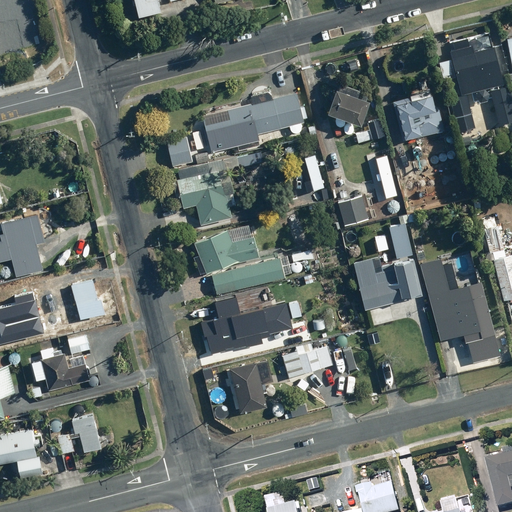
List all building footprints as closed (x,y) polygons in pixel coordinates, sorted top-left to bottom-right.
[(0,0),(4,13),(13,11),(12,6),(22,3),(21,0),(0,0)] [(135,0),(140,16),(162,10),(160,0),(135,0)] [(447,39),(460,91),(503,80),(490,28),(447,39)] [(13,50),(32,45),(29,33),(10,38),(13,50)] [(421,77),(417,76),(414,79),(414,82),(416,85),(419,85),(422,83),(423,80),(421,77)] [(511,92),(509,80),(490,86),(500,121),(511,117),(511,92)] [(329,111),(362,123),(371,100),(359,96),(361,89),(343,82),(340,89),(338,88),(329,111)] [(394,100),(404,139),(405,139),(408,152),(425,148),(422,135),(445,129),(439,104),(436,105),(433,93),(432,94),(431,89),(411,93),(412,96),(394,100)] [(211,144),(305,120),(303,112),(307,111),(304,100),(300,101),(298,91),(204,115),(211,144)] [(476,126),(467,93),(449,97),(459,131),(476,126)] [(480,111),(475,116),(477,122),(483,123),(488,119),(487,113),(480,111)] [(187,135),(168,140),(174,164),(193,160),(192,156),(194,155),(193,149),(191,150),(187,135)] [(0,144),(0,149),(3,163),(11,161),(7,143),(0,144)] [(208,147),(195,149),(197,158),(210,155),(208,147)] [(197,204),(202,223),(232,216),(227,193),(235,191),(229,168),(253,163),(258,183),(267,180),(267,177),(264,177),(263,174),(267,173),(262,151),(238,157),(237,154),(178,169),(181,178),(178,179),(180,186),(175,187),(180,206),(184,205),(185,207),(197,204)] [(442,167),(444,173),(450,172),(449,165),(442,167)] [(447,196),(442,174),(440,174),(439,169),(426,172),(426,170),(407,174),(413,198),(422,196),(423,202),(447,196)] [(305,174),(309,191),(320,188),(316,171),(305,174)] [(390,185),(394,199),(402,197),(398,183),(390,185)] [(347,190),(344,189),(341,190),(339,192),(340,196),(343,197),(346,196),(348,194),(347,190)] [(369,218),(362,194),(340,201),(347,224),(369,218)] [(50,210),(46,208),(42,211),(42,215),(47,217),(51,215),(50,210)] [(0,254),(15,251),(19,270),(44,265),(38,237),(45,235),(40,209),(4,216),(6,226),(0,227),(0,231),(1,234),(0,234),(0,254)] [(409,214),(410,221),(417,220),(416,213),(409,214)] [(394,227),(400,256),(413,253),(406,224),(394,227)] [(495,259),(505,299),(511,297),(511,253),(507,255),(499,224),(485,228),(491,252),(494,251),(496,258),(495,259)] [(229,228),(196,241),(201,254),(195,256),(201,272),(207,270),(207,272),(241,259),(241,260),(260,255),(255,236),(233,241),(229,228)] [(78,239),(74,255),(82,258),(87,242),(78,239)] [(302,251),(293,253),(295,260),(304,258),(302,251)] [(423,259),(442,334),(466,328),(473,357),(502,349),(483,275),(460,281),(454,257),(444,260),(443,254),(423,259)] [(218,293),(286,276),(285,273),(293,271),(289,257),(281,259),(281,256),(213,273),(218,293)] [(423,294),(415,258),(395,262),(396,267),(395,268),(393,263),(383,266),(380,256),(355,261),(366,308),(423,294)] [(70,286),(80,322),(105,315),(101,301),(99,302),(93,280),(70,286)] [(0,309),(0,344),(43,333),(39,318),(6,327),(6,325),(40,316),(34,289),(14,294),(17,305),(0,309)] [(208,335),(212,353),(260,342),(258,336),(294,328),(288,303),(246,312),(241,291),(212,298),(216,317),(201,320),(205,336),(208,335)] [(87,333),(69,338),(72,352),(91,348),(87,333)] [(275,346),(272,334),(263,337),(266,348),(275,346)] [(303,372),(334,363),(328,345),(314,349),(313,345),(297,350),(303,372)] [(50,388),(91,378),(89,373),(91,372),(90,366),(87,367),(86,362),(69,366),(65,352),(63,352),(63,349),(55,351),(53,346),(41,349),(44,357),(42,358),(42,359),(33,362),(37,380),(47,377),(50,388)] [(350,346),(340,349),(344,365),(355,363),(350,346)] [(231,367),(242,412),(268,405),(264,388),(268,387),(265,378),(262,379),(257,361),(231,367)] [(0,366),(0,418),(5,417),(0,395),(0,394),(15,391),(8,364),(0,366)] [(32,387),(34,396),(43,394),(40,385),(32,387)] [(102,446),(93,414),(73,419),(76,432),(59,436),(63,453),(75,450),(72,437),(81,435),(85,450),(102,446)] [(34,428),(0,434),(0,460),(0,463),(19,460),(22,476),(43,472),(40,454),(37,454),(35,445),(41,444),(40,437),(35,438),(34,428)] [(511,448),(504,450),(505,456),(486,461),(499,510),(511,507),(511,448)] [(364,511),(400,511),(394,486),(375,491),(374,486),(357,490),(359,496),(361,496),(364,511)] [(462,511),(461,511),(457,498),(442,502),(444,511),(462,511)]
